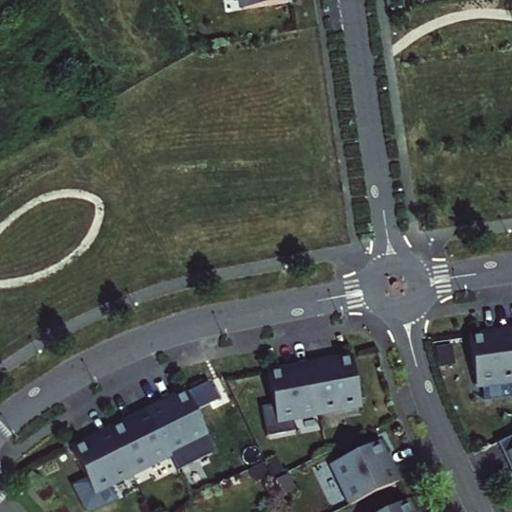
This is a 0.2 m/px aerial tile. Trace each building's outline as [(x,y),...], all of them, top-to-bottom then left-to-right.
[(239,0),(241,8),(286,1),(285,0),(239,0)] [(465,339),(472,385),(511,379),(511,361),(508,333),(465,339)] [(306,365),(314,411),(357,403),(348,358),(306,365)] [(306,365),(263,373),(269,404),(258,406),(263,436),(291,431),(288,416),(314,411),(306,365)] [(183,393),(144,412),(165,454),(174,471),(212,452),(183,393)] [(144,412),(106,431),(127,473),(165,454),(144,412)] [(106,431),(68,450),(88,492),(127,473),(106,431)] [(511,435),(494,445),(507,472),(511,470),(511,472),(511,435)] [(329,467),(347,506),(395,483),(388,467),(385,469),(373,446),(329,467)]
